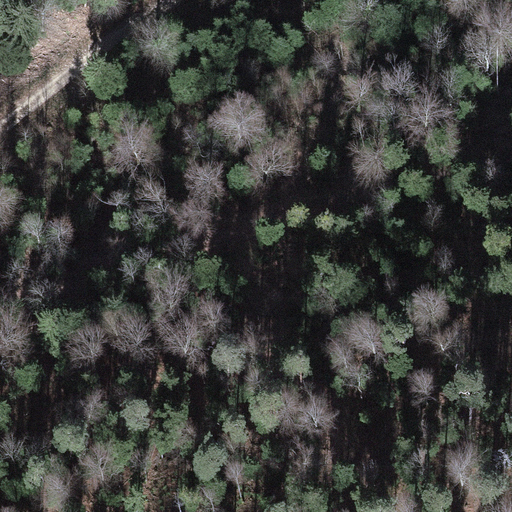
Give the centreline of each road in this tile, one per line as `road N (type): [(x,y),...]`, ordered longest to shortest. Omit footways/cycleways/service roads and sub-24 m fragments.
road 1 (track): [(0,302),(511,148)]
road 2 (track): [(164,0),(0,118)]
